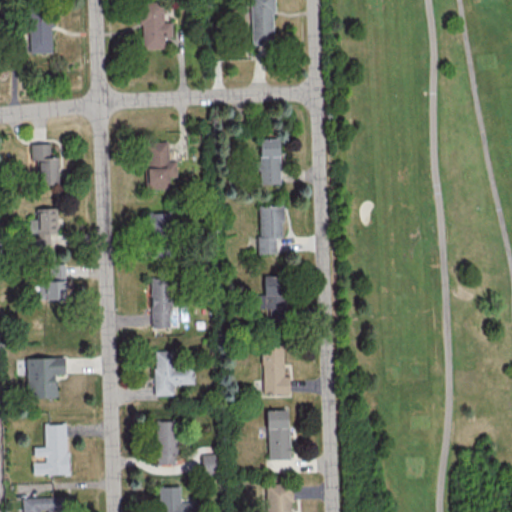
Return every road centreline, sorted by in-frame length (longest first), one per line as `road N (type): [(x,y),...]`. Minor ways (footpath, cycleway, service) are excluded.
road 1 (residential): [(332,511),(314,0)]
road 2 (residential): [(113,511),(96,0)]
road 3 (residential): [(318,88),(0,115)]
